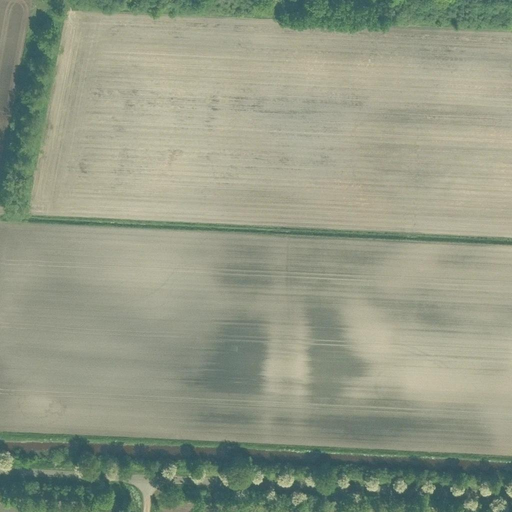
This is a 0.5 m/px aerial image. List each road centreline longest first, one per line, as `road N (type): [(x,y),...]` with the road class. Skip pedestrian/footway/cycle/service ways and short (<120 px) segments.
road 1 (unclassified): [(511,497),(147,479)]
road 2 (unclassified): [(147,479),(0,469)]
